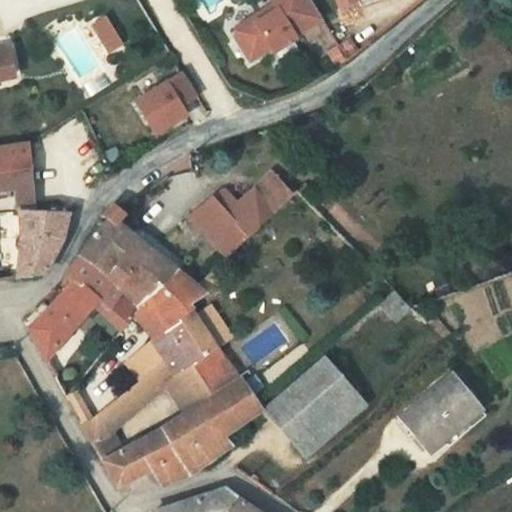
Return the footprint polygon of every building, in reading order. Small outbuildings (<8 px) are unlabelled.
[(302,0),(265,0),(272,11),(251,24),(248,19),(232,28),(229,37),(245,62),(267,48),(269,51),(289,39),(288,38),(315,20),(302,0)] [(106,14),(93,22),(110,49),(123,42),(106,14)] [(0,52),(0,78),(12,76),(6,52),(0,52)] [(196,96),(182,73),(135,100),(154,133),(184,115),(179,106),(196,96)] [(0,187),(31,184),(26,145),(0,150),(0,187)] [(297,193),(277,173),(254,194),(274,215),(297,193)] [(0,193),(15,193),(15,214),(34,212),(31,184),(0,187),(0,193)] [(228,260),(274,215),(254,194),(241,206),(226,192),(193,219),(228,260)] [(67,195),(61,205),(71,213),(77,203),(67,195)] [(179,276),(115,226),(121,217),(123,213),(117,209),(111,205),(100,231),(78,260),(113,289),(126,299),(130,294),(150,308),(179,276)] [(57,251),(65,232),(71,213),(51,214),(34,212),(15,214),(17,235),(16,250),(13,279),(41,275),(46,268),(57,251)] [(100,308),(113,289),(78,260),(59,284),(64,295),(27,328),(44,359),(89,295),(100,308)] [(126,299),(122,306),(150,336),(169,372),(210,344),(185,307),(203,297),(196,291),(179,276),(150,308),(130,294),(126,299)] [(113,289),(100,308),(112,322),(122,306),(126,299),(113,289)] [(217,346),(230,337),(207,304),(194,313),(217,346)] [(103,405),(115,422),(169,372),(150,336),(144,343),(151,359),(134,377),(103,405)] [(151,359),(144,343),(123,362),(134,377),(151,359)] [(169,372),(185,406),(232,374),(210,344),(169,372)] [(308,459),(367,409),(322,356),(263,408),(308,459)] [(122,365),(92,394),(103,405),(133,376),(122,365)] [(185,406),(130,442),(146,471),(156,487),(187,475),(216,458),(228,451),(223,437),(259,412),(232,374),(185,406)] [(452,383),(405,425),(435,458),(481,415),(452,383)] [(101,463),(113,454),(103,434),(115,422),(103,405),(81,427),(101,463)] [(115,486),(146,471),(130,442),(113,454),(101,463),(115,486)] [(251,511),(219,491),(174,506),(175,511),(251,511)]
